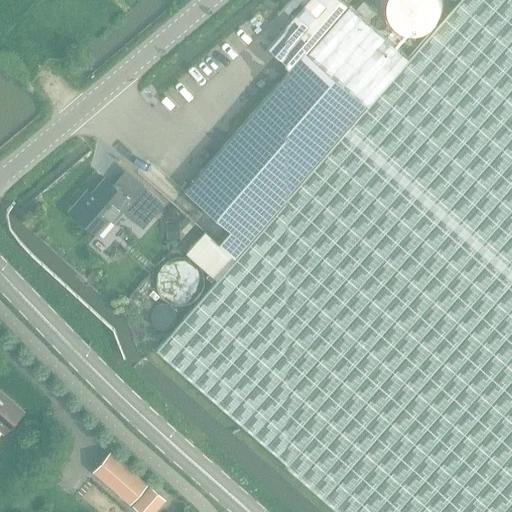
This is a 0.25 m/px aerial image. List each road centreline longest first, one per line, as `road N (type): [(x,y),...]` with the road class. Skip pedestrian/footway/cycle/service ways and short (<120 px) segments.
road 1 (tertiary): [(0,273),(247,511)]
road 2 (unclassified): [(214,0),(0,180)]
